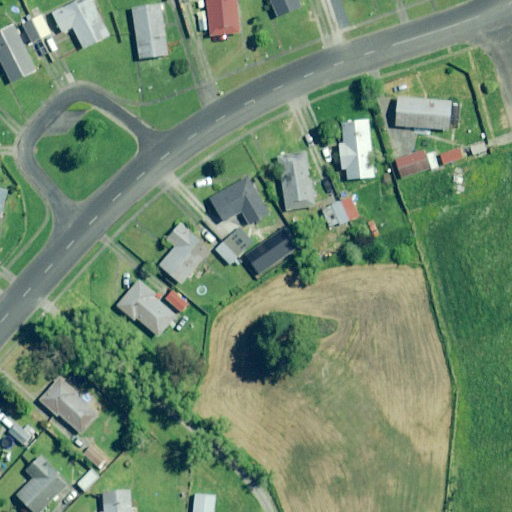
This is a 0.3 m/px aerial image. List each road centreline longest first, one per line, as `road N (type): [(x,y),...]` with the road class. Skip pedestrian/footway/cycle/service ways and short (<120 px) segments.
road 1 (residential): [(491,11),(278,87),(166,151)]
road 2 (residential): [(82,230),(20,162),(19,140),(66,94),(82,92),(166,151)]
road 3 (residential): [(82,230),(0,320)]
